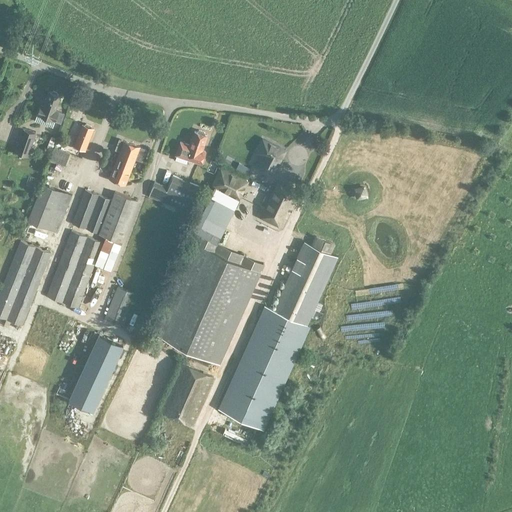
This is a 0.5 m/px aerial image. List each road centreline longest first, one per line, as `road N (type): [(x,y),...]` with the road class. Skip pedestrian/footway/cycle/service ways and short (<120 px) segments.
road 1 (track): [(336,122),(164,511)]
road 2 (residential): [(0,48),(124,95),(336,122)]
road 3 (unclassified): [(336,122),(395,0)]
